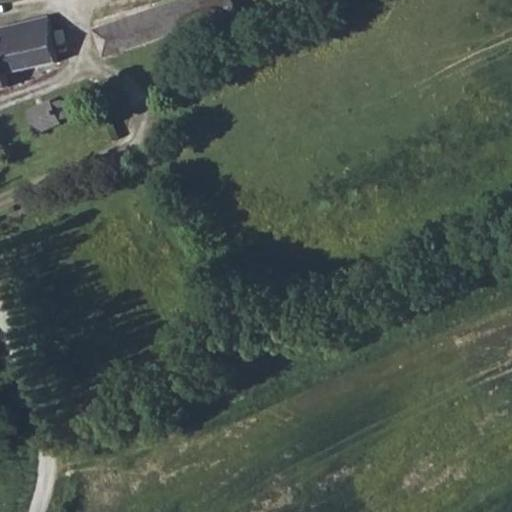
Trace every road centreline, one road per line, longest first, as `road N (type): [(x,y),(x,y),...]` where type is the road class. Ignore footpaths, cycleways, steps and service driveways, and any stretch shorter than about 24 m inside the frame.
road 1 (track): [(0,200),(118,148),(138,126),(120,80),(82,60)]
road 2 (unclassified): [(37,511),(49,467),(46,430),(0,291)]
